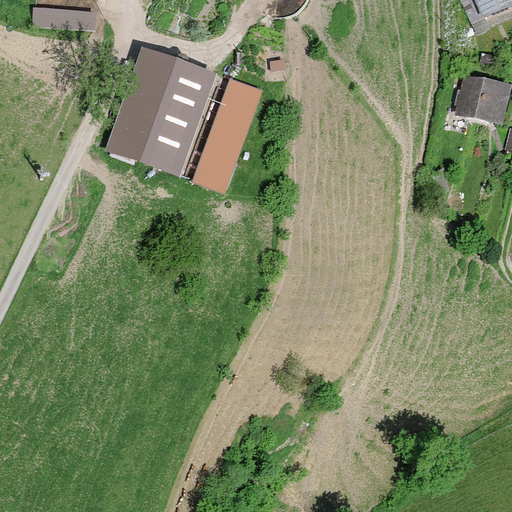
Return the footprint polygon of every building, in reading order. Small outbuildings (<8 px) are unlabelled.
[(511,6),(511,0),(460,0),(472,24),(511,6)] [(96,29),(97,8),(35,4),(34,26),(96,29)] [(105,152),(180,178),(216,73),(143,47),(105,152)] [(263,91),(229,79),(192,181),(226,193),(263,91)] [(497,98),(453,89),(445,130),(489,139),(497,98)]
